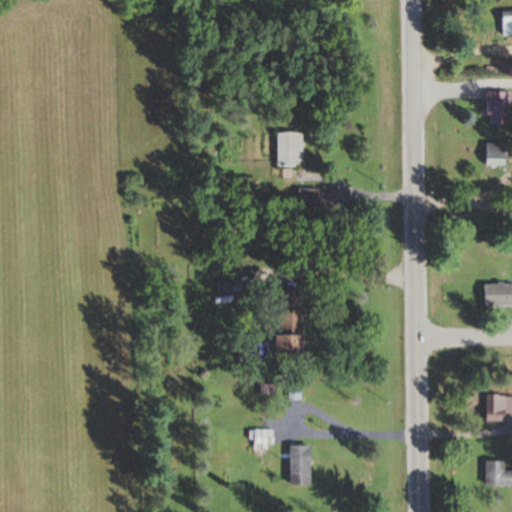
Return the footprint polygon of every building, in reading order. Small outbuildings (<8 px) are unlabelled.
[(509,127),(509,92),(485,92),(485,127),(509,127)] [(275,133),(275,168),(301,168),(301,133),(275,133)] [(485,166),(509,166),(509,143),(485,143),(485,166)] [(318,189),(296,189),(296,209),(318,209),(318,189)] [(511,285),(482,285),(482,306),(511,306),(511,285)] [(277,290),(277,336),(273,336),(273,356),(301,355),(300,289),(277,290)] [(268,430),(254,430),(254,450),(268,450),(268,430)] [(309,446),(288,446),(288,485),(309,485),(309,446)] [(503,461),(484,461),(484,486),(511,486),(511,472),(503,472),(503,461)]
